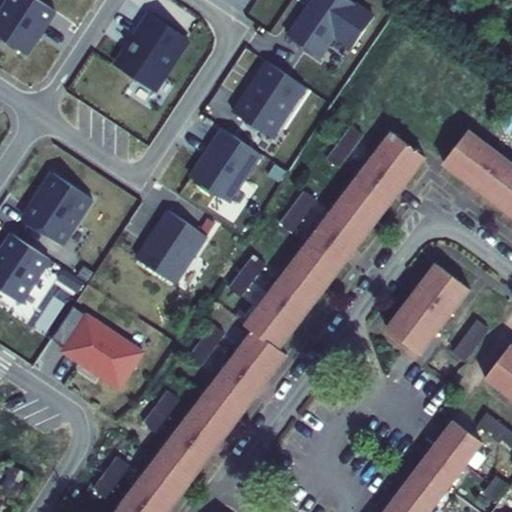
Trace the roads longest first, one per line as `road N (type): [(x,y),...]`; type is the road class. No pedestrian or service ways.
road 1 (residential): [(511,273),(435,215),(221,485)]
road 2 (residential): [(196,0),(238,27),(139,179)]
road 3 (residential): [(37,511),(77,448),(79,427),(0,364)]
road 4 (residential): [(40,114),(114,0)]
